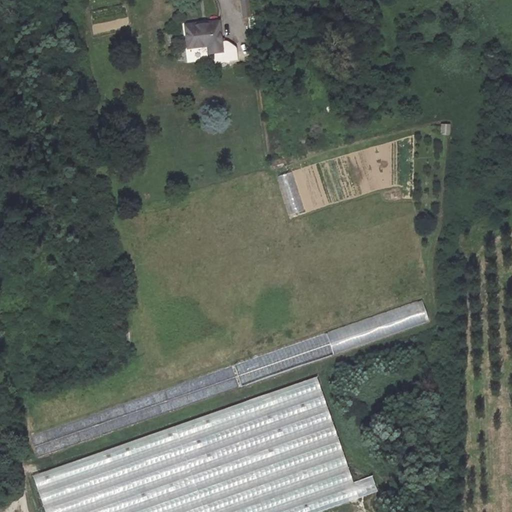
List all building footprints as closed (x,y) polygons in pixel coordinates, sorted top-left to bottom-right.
[(247,0),(242,0),(240,0),(243,17),(250,16),(247,0)] [(217,22),(185,26),(188,47),(208,44),(209,52),(213,51),(221,50),(236,48),(236,47),(232,44),(227,41),(224,41),(220,41),(217,22)] [(221,50),(213,51),(215,64),(238,61),(236,48),(221,50)] [(449,124),(441,124),(441,134),(449,135),(449,124)] [(291,173),(282,176),(293,213),(303,210),(291,173)] [(291,367),(428,323),(421,301),(287,345),(292,358),(288,359),(291,367)]
